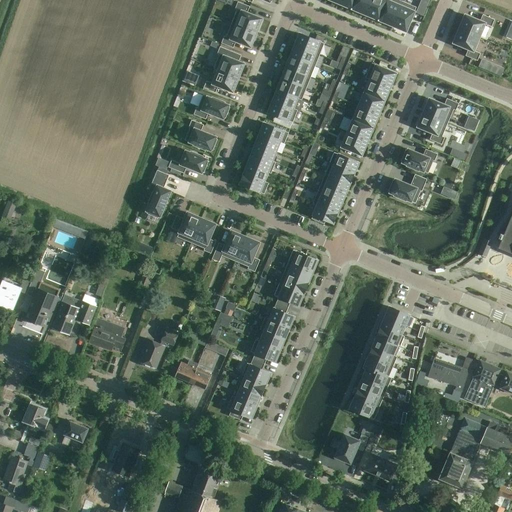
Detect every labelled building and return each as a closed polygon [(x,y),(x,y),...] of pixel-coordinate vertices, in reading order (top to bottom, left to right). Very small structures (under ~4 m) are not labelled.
[(338,0),(338,3),(351,9),(354,0),(338,0)] [(354,0),(351,9),(364,14),(370,0),(354,0)] [(370,0),(364,14),(378,20),(386,0),(370,0)] [(386,0),(378,20),(391,25),(402,1),(398,0),(386,0)] [(420,0),(415,12),(423,15),(429,0),(420,0)] [(402,1),(391,25),(405,31),(415,7),(402,1)] [(231,23),(255,33),(261,19),(247,13),(249,6),(237,2),(235,9),(236,9),(231,23)] [(464,14),(458,28),(479,37),(486,22),(464,14)] [(224,36),(221,43),(233,48),(235,41),(250,47),(252,42),(253,42),(253,40),(255,33),(231,24),(226,37),(224,36)] [(458,28),(452,43),(474,52),(479,37),(458,28)] [(298,32),(293,45),(321,56),(326,44),(320,42),(321,41),(298,32)] [(293,45),(289,56),(317,67),(321,56),(293,45)] [(218,70),(238,78),(243,64),(229,58),(231,51),(220,46),(217,54),(219,55),(213,69),(217,70),(218,70)] [(289,56),(285,67),(312,78),(317,67),(289,56)] [(339,63),(337,68),(341,70),(345,59),(342,58),(339,63)] [(347,63),(342,74),(346,76),(350,64),(347,63)] [(367,78),(366,79),(368,79),(390,89),(397,73),(375,64),(374,65),(372,64),(367,78)] [(285,67),(280,78),(308,89),(312,78),(285,67)] [(206,81),(203,88),(215,93),(218,86),(232,92),(234,86),(235,87),(235,85),(238,78),(218,70),(212,83),(206,81)] [(280,78),(275,90),(298,99),(303,101),(308,89),(280,78)] [(368,79),(363,92),(385,101),(390,89),(368,79)] [(330,86),(328,90),(329,91),(331,92),(336,81),(332,80),(330,86)] [(275,90),(271,100),(294,109),(298,99),(275,90)] [(336,90),(331,101),(335,102),(339,91),(336,90)] [(363,92),(357,106),(379,115),(385,101),(363,92)] [(196,107),(193,115),(195,115),(205,119),(208,113),(209,113),(223,119),(224,118),(225,118),(229,107),(228,106),(229,105),(224,103),(225,103),(212,98),(211,98),(206,96),(206,97),(204,96),(202,95),(197,108),(196,107)] [(427,98),(422,112),(443,121),(449,107),(427,98)] [(271,100),(266,113),(289,122),(294,124),(299,111),(294,109),(271,100)] [(323,102),(319,113),(322,114),(327,103),(323,102)] [(357,106),(352,119),(374,128),(379,115),(357,106)] [(422,112),(416,127),(438,136),(443,121),(422,112)] [(352,119),(346,132),(368,142),(374,128),(352,119)] [(190,127),(184,140),(186,141),(188,142),(193,144),(193,145),(206,150),(206,149),(211,151),(211,150),(212,150),(216,139),(215,138),(216,137),(202,132),(201,131),(203,125),(193,121),(191,120),(188,127),(190,127)] [(263,121),(258,134),(281,143),(284,144),(289,133),(285,132),(285,130),(263,121)] [(346,132),(340,148),(362,157),(368,142),(346,132)] [(258,134),(254,143),(277,152),(280,143),(281,143),(258,134)] [(254,143),(250,153),(273,162),(277,152),(254,143)] [(404,150),(400,161),(401,161),(400,163),(400,164),(404,165),(404,167),(417,172),(418,171),(423,173),(423,172),(428,174),(428,172),(433,161),(434,162),(438,154),(426,149),(423,155),(406,148),(405,150),(404,150)] [(171,160),(168,167),(170,168),(184,173),(186,167),(201,173),(202,172),(203,172),(207,161),(206,161),(207,159),(203,158),(203,157),(190,152),(185,150),(180,163),(173,161),(171,160)] [(250,153),(246,164),(268,173),(271,174),(276,163),(273,162),(250,153)] [(334,153),(330,163),(355,173),(360,162),(337,153),(337,154),(334,153)] [(330,163),(326,173),(351,183),(355,173),(330,163)] [(246,164),(242,173),(265,182),(268,173),(246,164)] [(297,165),(292,176),(296,178),(300,167),(297,165)] [(148,204),(145,211),(147,212),(146,213),(157,218),(158,217),(160,218),(172,190),(165,187),(164,187),(169,175),(166,174),(168,171),(165,170),(158,167),(157,170),(151,184),(152,184),(156,185),(153,191),(152,191),(147,204),(148,204)] [(303,169),(298,180),(302,181),(306,170),(303,169)] [(242,173),(238,185),(260,194),(261,193),(264,194),(269,183),(265,182),(242,173)] [(326,173),(322,183),(346,193),(351,183),(326,173)] [(391,181),(387,192),(388,192),(387,194),(392,196),(391,197),(405,203),(405,202),(410,204),(411,203),(415,205),(420,192),(422,193),(427,181),(415,176),(411,186),(393,179),(393,181),(391,181)] [(322,183),(318,193),(342,203),(346,193),(322,183)] [(288,185),(283,198),(287,199),(292,187),(290,186),(288,185)] [(294,189),(290,200),(294,201),(298,190),(294,189)] [(451,190),(448,197),(454,199),(457,192),(451,190)] [(318,193),(313,203),(316,205),(338,214),(342,203),(318,193)] [(17,202),(9,198),(8,200),(7,200),(1,216),(10,219),(17,204),(16,204),(17,202)] [(316,205),(311,216),(313,217),(312,219),(325,225),(326,222),(333,225),(338,214),(316,205)] [(176,216),(171,228),(172,228),(178,231),(177,233),(179,234),(178,237),(191,243),(202,217),(186,211),(183,219),(176,216)] [(511,213),(498,247),(511,253),(511,213)] [(202,217),(191,243),(205,249),(204,251),(211,253),(216,242),(210,239),(216,223),(202,217)] [(55,218),(52,226),(60,230),(63,222),(55,218)] [(178,231),(172,228),(166,241),(174,244),(178,237),(179,234),(177,233),(178,231)] [(83,229),(79,237),(84,239),(88,231),(83,229)] [(219,243),(212,259),(219,262),(222,255),(235,261),(236,258),(245,236),(230,230),(224,245),(219,243)] [(88,234),(81,250),(92,255),(98,238),(88,234)] [(236,258),(235,261),(250,267),(249,269),(255,272),(260,260),(254,258),(260,242),(245,236),(236,258)] [(483,240),(477,254),(485,257),(492,242),(487,240),(483,239),(483,240)] [(146,245),(143,252),(149,255),(153,248),(146,245)] [(292,264),(312,272),(317,260),(293,250),(288,262),(292,264)] [(76,263),(78,256),(66,252),(64,256),(72,260),(71,262),(76,263)] [(288,274),(308,283),(312,272),(292,264),(290,269),(288,274)] [(32,281),(26,294),(34,297),(25,319),(33,322),(33,324),(36,325),(37,323),(45,327),(58,296),(38,288),(46,269),(38,265),(37,268),(32,281)] [(151,277),(149,281),(156,283),(159,274),(153,272),(151,277)] [(279,284),(303,294),(308,283),(288,274),(283,272),(279,284)] [(149,281),(151,277),(142,274),(138,285),(146,288),(149,281)] [(2,280),(0,285),(0,302),(11,306),(17,290),(26,294),(32,281),(23,277),(19,287),(2,280)] [(276,303),(288,307),(290,302),(298,305),(303,294),(279,284),(274,295),(278,297),(276,303)] [(254,293),(250,300),(257,303),(260,295),(254,293)] [(217,295),(212,308),(220,311),(221,309),(225,298),(217,295)] [(90,325),(97,306),(82,300),(79,308),(62,301),(52,327),(69,334),(75,319),(90,325)] [(269,319),(289,328),(293,318),(293,316),(285,313),(288,307),(276,303),(274,307),(269,319)] [(389,307),(385,317),(405,325),(409,315),(389,307)] [(264,331),(284,339),(289,328),(269,319),(265,317),(260,329),(264,331)] [(385,317),(380,327),(400,335),(405,325),(385,317)] [(121,349),(125,339),(121,337),(125,328),(97,318),(94,327),(96,328),(90,342),(110,350),(112,346),(121,349)] [(172,321),(170,326),(181,331),(183,326),(172,321)] [(173,346),(179,332),(166,327),(161,340),(161,341),(160,343),(147,338),(143,348),(145,349),(140,361),(156,368),(165,345),(164,345),(165,342),(173,346)] [(380,327),(376,337),(396,345),(396,346),(399,347),(404,336),(400,335),(380,327)] [(260,341),(279,350),(284,339),(264,331),(260,341)] [(200,337),(198,344),(205,346),(207,340),(200,337)] [(376,337),(372,347),(392,355),(396,346),(396,345),(376,337)] [(252,359),(264,364),(266,358),(274,362),(279,350),(260,341),(255,339),(250,351),(255,353),(252,359)] [(224,355),(227,348),(219,345),(216,351),(224,355)] [(372,347),(368,357),(392,367),(396,357),(392,355),(372,347)] [(368,357),(363,367),(366,369),(366,368),(388,377),(392,367),(368,357)] [(434,358),(428,377),(456,386),(455,389),(461,391),(468,369),(434,358)] [(245,376),(265,384),(270,373),(262,369),(264,364),(252,359),(250,364),(246,363),(241,375),(245,376)] [(500,388),(503,379),(497,376),(500,369),(480,360),(463,398),(484,407),(494,385),(500,388)] [(181,361),(175,376),(190,382),(196,368),(198,364),(188,361),(187,364),(181,361)] [(196,368),(190,382),(205,389),(211,374),(196,368)] [(366,369),(362,378),(386,389),(391,378),(388,377),(366,368),(366,369)] [(419,371),(416,383),(424,386),(426,386),(428,380),(423,379),(425,373),(419,371)] [(511,373),(506,372),(503,379),(500,388),(511,392),(511,373)] [(240,387),(260,395),(265,384),(245,376),(240,387)] [(362,378),(358,388),(382,399),(386,389),(362,378)] [(236,398),(256,406),(260,395),(240,387),(236,398)] [(358,388),(354,398),(378,409),(382,399),(358,388)] [(444,393),(443,397),(457,402),(461,391),(455,389),(453,389),(451,395),(444,393)] [(256,406),(236,398),(232,396),(227,408),(231,410),(229,415),(233,417),(240,420),(243,414),(251,418),(252,416),(256,406)] [(354,398),(349,409),(374,419),(378,409),(354,398)] [(44,430),(48,420),(41,417),(44,410),(32,404),(25,421),(24,423),(24,422),(20,432),(15,430),(12,437),(23,442),(29,428),(28,428),(30,424),(44,430)] [(480,443),(487,428),(485,427),(485,426),(465,417),(461,427),(462,427),(461,429),(460,429),(450,451),(472,461),(480,443)] [(361,419),(359,424),(363,426),(360,433),(370,437),(374,426),(375,425),(361,419)] [(82,443),(88,428),(69,420),(63,435),(65,435),(61,443),(68,446),(71,438),(82,443)] [(487,428),(480,443),(508,455),(511,445),(511,437),(497,431),(500,425),(490,421),(488,427),(487,427),(487,428)] [(370,437),(369,439),(376,441),(381,429),(374,426),(370,437)] [(344,434),(334,457),(350,464),(357,448),(362,451),(368,437),(361,434),(359,440),(344,434)] [(34,458),(38,446),(28,443),(24,455),(34,458)] [(116,459),(111,469),(128,476),(139,450),(122,443),(119,452),(115,450),(112,458),(116,459)] [(472,461),(450,451),(438,478),(461,488),(473,461),(472,461)] [(45,470),(50,456),(38,452),(33,466),(45,470)] [(390,452),(387,460),(397,464),(400,456),(390,452)] [(371,453),(364,470),(390,481),(391,478),(397,480),(399,465),(397,464),(387,460),(371,453)] [(18,493),(25,475),(22,474),(27,462),(12,457),(4,480),(10,483),(8,489),(18,493)] [(184,487),(174,511),(217,511),(222,501),(213,498),(221,475),(199,467),(191,490),(184,487)] [(178,497),(182,486),(169,481),(164,495),(170,497),(171,495),(178,497)] [(130,501),(135,488),(126,484),(121,497),(130,501)] [(511,500),(511,498),(511,489),(501,485),(498,494),(494,504),(493,504),(489,511),(502,511),(504,508),(500,507),(504,497),(511,500)] [(13,499),(6,496),(3,504),(0,502),(0,511),(12,511),(14,509),(22,511),(27,511),(30,507),(35,509),(36,507),(30,505),(19,501),(13,499)] [(291,506),(290,504),(289,503),(286,504),(285,503),(281,511),(295,511),(297,508),(291,506)]
